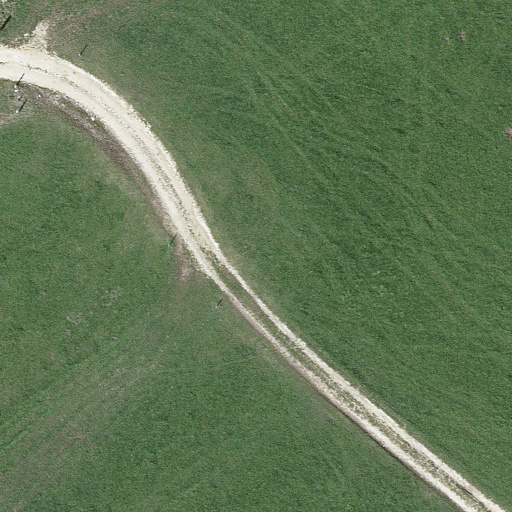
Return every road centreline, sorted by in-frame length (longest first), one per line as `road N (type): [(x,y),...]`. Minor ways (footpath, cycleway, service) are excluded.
road 1 (track): [(25,511),(158,326),(187,219),(141,143)]
road 2 (track): [(187,219),(251,306),(486,511)]
road 3 (track): [(0,63),(77,85),(141,143)]
